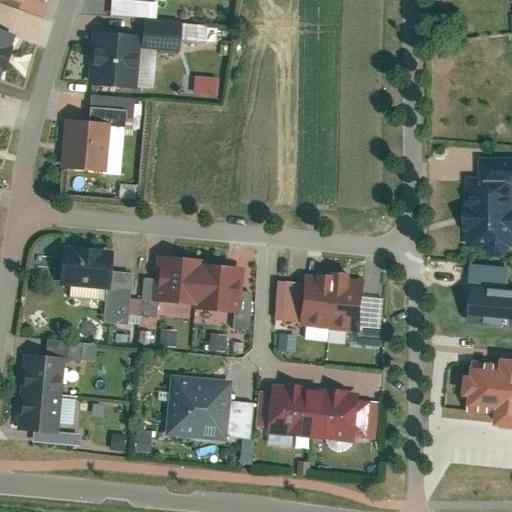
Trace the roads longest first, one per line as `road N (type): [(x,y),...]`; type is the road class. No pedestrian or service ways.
road 1 (residential): [(400,244),(21,208)]
road 2 (residential): [(0,485),(286,511)]
road 3 (unclassified): [(412,511),(412,262),(400,244)]
road 4 (residential): [(410,0),(408,222),(400,244)]
road 5 (residential): [(21,208),(29,142),(68,0)]
road 6 (residential): [(0,340),(21,208)]
